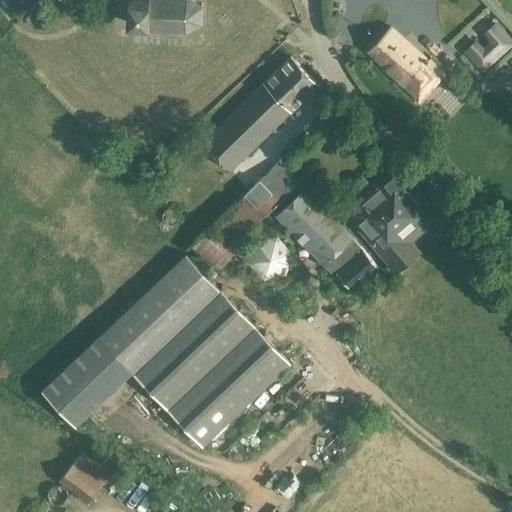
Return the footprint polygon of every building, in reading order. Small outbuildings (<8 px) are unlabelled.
[(12,0),(27,14),(39,0),(12,0)] [(148,30),(183,31),(201,22),(202,4),(195,0),(129,0),(127,20),(148,22),(148,30)] [(489,10),(476,20),(483,29),(496,20),(489,10)] [(476,38),(462,51),(481,71),(511,43),(511,39),(496,20),(482,32),(488,40),(484,46),(476,38)] [(368,50),(420,99),(445,74),(392,25),(368,50)] [(202,142),(230,171),(319,83),(291,55),(202,142)] [(244,194),(210,225),(189,247),(216,272),(238,250),(234,246),(246,234),(264,216),(300,182),(279,160),(261,179),(244,194)] [(414,205),(394,180),(402,173),(396,166),(344,211),(353,222),(355,220),(382,252),(381,252),(396,269),(419,249),(412,240),(440,215),(424,196),(414,205)] [(311,182),(274,216),(294,236),(295,235),(323,264),(328,259),(353,285),(377,262),(344,227),(349,223),(311,182)] [(293,261),(293,256),(293,252),(291,247),(287,241),(280,236),(277,235),(271,234),(267,235),(263,236),(256,241),(251,248),(250,251),(249,256),(250,261),(252,266),(256,272),(262,277),(266,278),(272,278),(276,278),(280,277),(287,272),(291,265),(293,261)] [(98,336),(42,392),(77,428),(132,374),(203,447),(290,364),(220,291),(220,292),(184,255),(98,336)] [(87,503),(111,473),(83,450),(58,481),(87,503)] [(289,511),(291,511),(278,493),(269,499),(265,494),(238,511),(289,511)]
